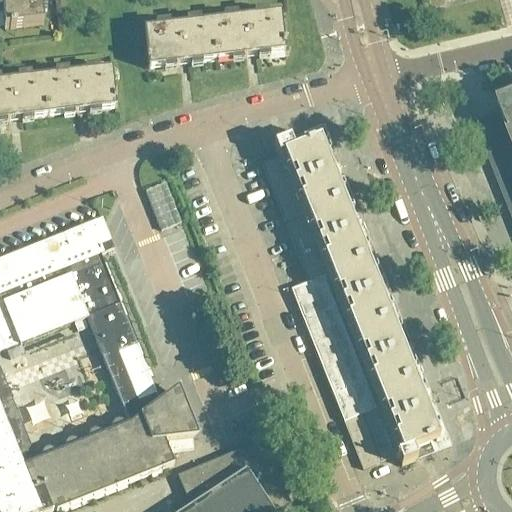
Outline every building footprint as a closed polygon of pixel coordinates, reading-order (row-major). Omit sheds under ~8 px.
[(43,26),(41,8),(40,3),(40,0),(0,0),(0,2),(3,31),(10,30),(10,31),(15,30),(15,29),(43,26)] [(283,43),(280,15),(263,17),(258,18),(246,19),(233,20),(229,21),(212,23),(216,63),(246,59),(250,59),(254,58),(285,55),(284,47),(285,47),(285,43),(283,43)] [(216,63),(212,23),(195,25),(190,25),(178,27),(166,28),(161,29),(144,31),(147,59),(146,59),(146,64),(147,63),(148,70),(178,67),(183,67),(187,66),(216,63)] [(114,98),(111,71),(94,73),(90,73),(77,74),(65,76),(61,76),(44,78),(48,118),(77,114),(81,114),(86,113),(116,110),(115,103),(116,103),(115,98),(114,98)] [(48,118),(44,78),(27,80),(22,80),(10,82),(0,82),(0,122),(9,122),(14,121),(18,121),(48,118)] [(511,100),(509,101),(510,103),(507,104),(506,102),(499,105),(500,107),(498,108),(500,113),(503,121),(484,128),(511,200),(511,100)] [(438,129),(460,123),(456,108),(434,113),(438,129)] [(428,457),(450,448),(323,128),(299,138),(274,148),(278,158),(261,165),(308,285),(291,291),(362,471),(397,457),(401,468),(428,457)] [(54,511),(55,511),(60,511),(173,467),(164,443),(168,443),(192,440),(199,439),(199,437),(197,437),(179,391),(180,390),(179,389),(171,395),(159,404),(156,396),(159,395),(156,387),(152,388),(146,373),(103,264),(100,265),(97,258),(114,251),(102,221),(101,221),(101,223),(89,228),(88,226),(81,229),(82,230),(0,263),(0,511),(54,511)] [(192,440),(168,443),(169,454),(193,451),(192,440)] [(290,506),(278,476),(263,441),(176,477),(190,509),(184,511),(281,511),(282,511),(290,506)]
